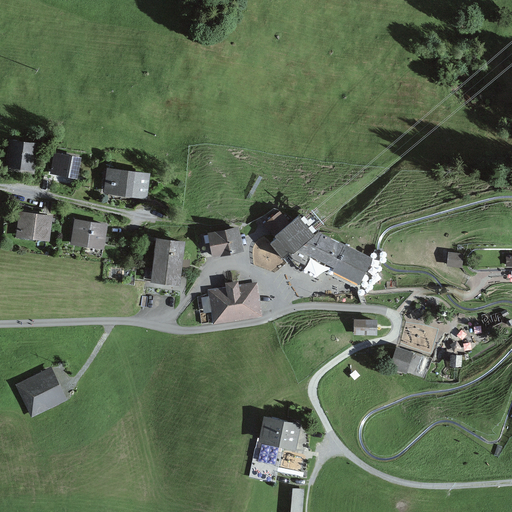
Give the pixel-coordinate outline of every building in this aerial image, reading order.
[(12,140),(9,164),(32,167),(35,144),(12,140)] [(58,152),(54,170),(76,174),(79,156),(58,152)] [(110,167),(107,190),(145,195),(147,172),(110,167)] [(274,240),(286,256),(293,251),(307,263),(308,261),(309,259),(361,282),(373,255),(321,229),(306,211),(292,220),(281,209),(266,222),(278,236),(274,240)] [(21,234),(47,237),(50,213),(23,211),(21,234)] [(77,218),(74,240),(102,245),(106,223),(77,218)] [(210,231),(214,254),(242,248),(238,226),(210,231)] [(156,279),(178,281),(182,239),(160,237),(156,279)] [(463,254),(448,253),(447,266),(462,267),(463,254)] [(210,288),(214,319),(263,313),(259,282),(241,284),(240,276),(229,278),(230,286),(210,288)] [(377,318),(356,318),(356,332),(377,332),(377,318)] [(398,348),(392,366),(425,377),(430,359),(398,348)] [(52,366),(18,382),(32,413),(67,396),(52,366)] [(264,419),(253,475),(274,480),(281,445),(294,448),(299,425),(264,419)]
